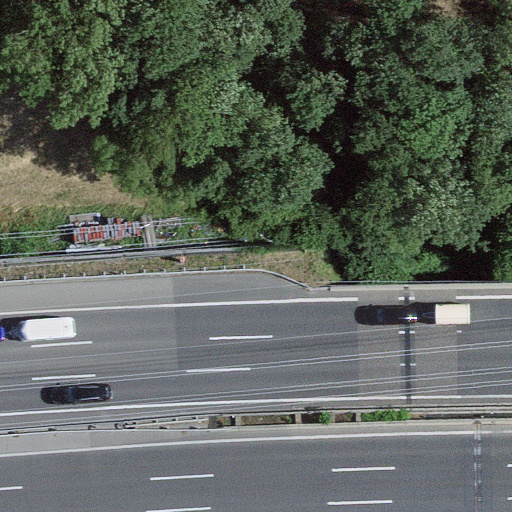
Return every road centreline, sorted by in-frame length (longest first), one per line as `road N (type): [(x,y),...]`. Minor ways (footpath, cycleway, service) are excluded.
road 1 (motorway): [(0,505),(511,481)]
road 2 (motorway): [(511,347),(0,364)]
